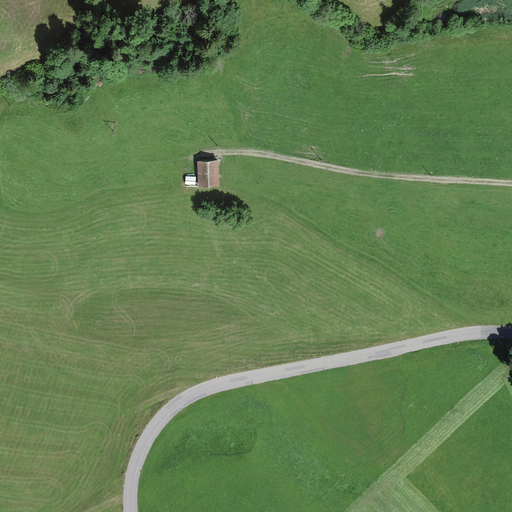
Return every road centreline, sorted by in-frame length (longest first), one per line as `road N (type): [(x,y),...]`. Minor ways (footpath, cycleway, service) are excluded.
road 1 (tertiary): [(132,511),(149,438),(165,413),(194,392),(511,327)]
road 2 (track): [(511,184),(202,153)]
